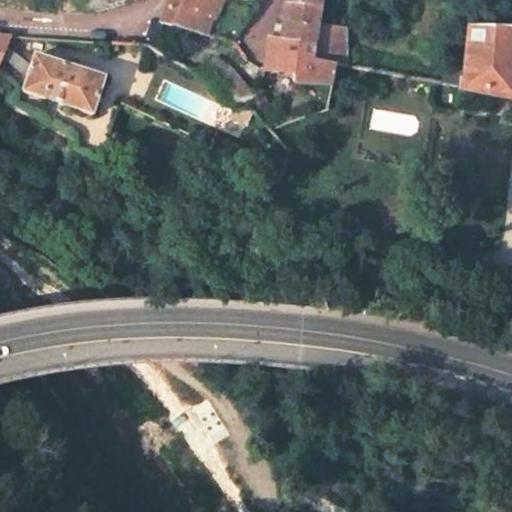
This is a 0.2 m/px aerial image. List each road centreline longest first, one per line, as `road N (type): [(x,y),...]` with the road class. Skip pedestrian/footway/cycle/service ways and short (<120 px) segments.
road 1 (tertiary): [(0,355),(169,330),(305,335),(355,339),(511,381)]
road 2 (residential): [(0,21),(143,30),(156,0)]
